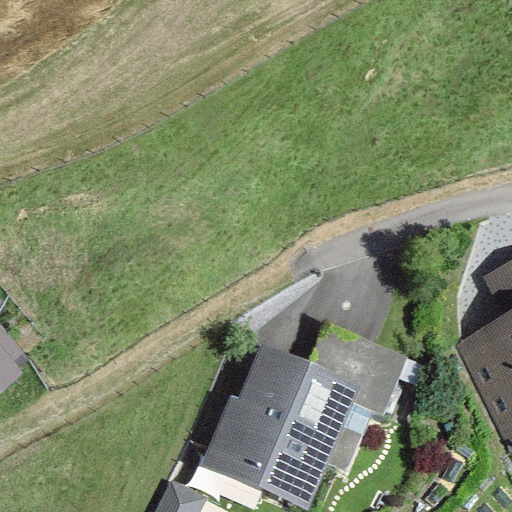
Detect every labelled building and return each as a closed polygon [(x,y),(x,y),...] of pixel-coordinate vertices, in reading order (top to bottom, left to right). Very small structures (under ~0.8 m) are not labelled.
[(511,329),(491,340),(493,342),(464,357),(504,436),(511,432),(511,271),(491,282),(511,323),(511,329)] [(0,376),(27,356),(0,322),(0,376)] [(382,419),(406,362),(375,349),(351,405),(382,419)] [(270,370),(247,426),(231,419),(212,463),(298,499),(340,400),(270,370)] [(195,511),(200,504),(173,490),(162,511),(195,511)]
